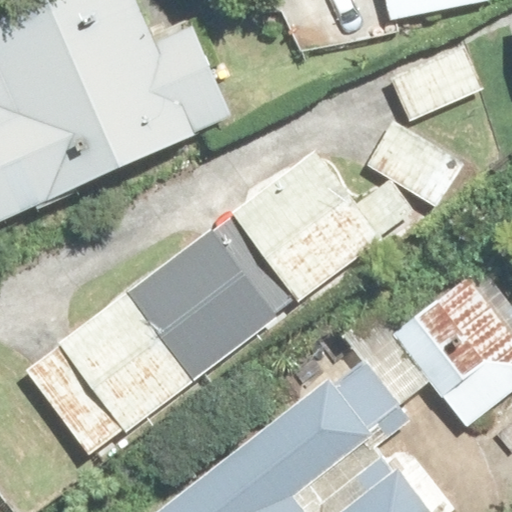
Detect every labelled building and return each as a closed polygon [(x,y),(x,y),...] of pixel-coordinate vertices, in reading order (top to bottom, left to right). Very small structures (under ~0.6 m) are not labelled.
[(154,27),(142,0),(58,0),(0,26),(0,228),(238,122),(188,12),(154,27)] [(493,4),(491,0),(386,0),(392,25),(493,4)] [(511,44),(478,48),(484,117),(511,115),(511,44)] [(439,77),(365,112),(384,152),(457,117),(439,77)] [(442,188),(366,147),(337,201),(412,242),(442,188)] [(291,178),(204,242),(272,334),(359,269),(291,178)] [(191,264),(0,397),(0,413),(56,492),(254,353),(191,264)] [(511,399),(446,312),(371,367),(444,464),(511,413),(511,399)] [(402,511),(346,445),(313,403),(171,511),(402,511)]
